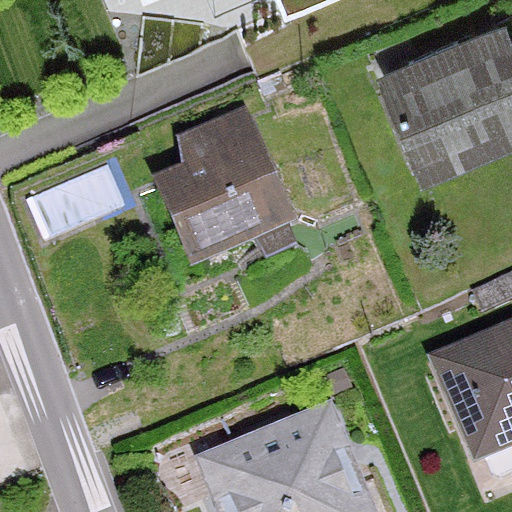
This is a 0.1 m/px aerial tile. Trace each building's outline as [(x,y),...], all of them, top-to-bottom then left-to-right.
[(275,0),(281,13),(310,0),(275,0)] [(511,128),(511,56),(503,35),(459,54),(454,41),(405,63),(410,74),(382,86),(418,168),(459,151),(454,140),(491,124),(496,136),(511,128)] [(189,145),(202,175),(159,193),(187,262),(281,223),(239,124),(189,145)] [(511,274),(470,295),(480,315),(511,299),(511,274)] [(477,453),(478,453),(489,479),(496,481),(511,474),(511,341),(503,346),(502,345),(442,369),(477,453)] [(353,511),(349,501),(359,487),(349,463),(332,460),(318,428),(212,472),(226,505),(220,511),(353,511)]
